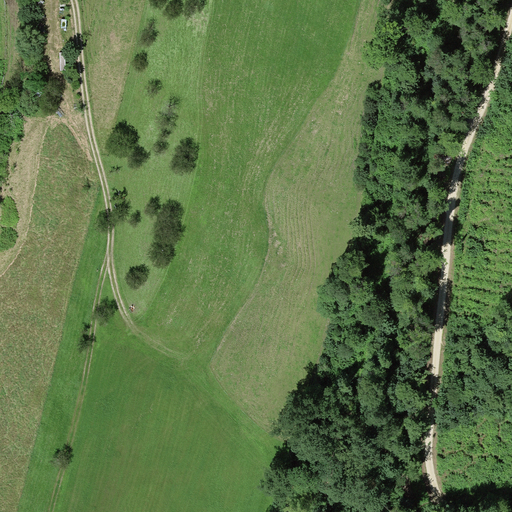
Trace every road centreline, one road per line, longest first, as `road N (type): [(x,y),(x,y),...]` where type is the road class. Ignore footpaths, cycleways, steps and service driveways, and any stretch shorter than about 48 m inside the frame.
road 1 (track): [(511,21),(453,188),(427,449),(433,486),(449,511)]
road 2 (track): [(71,0),(133,318),(181,362)]
